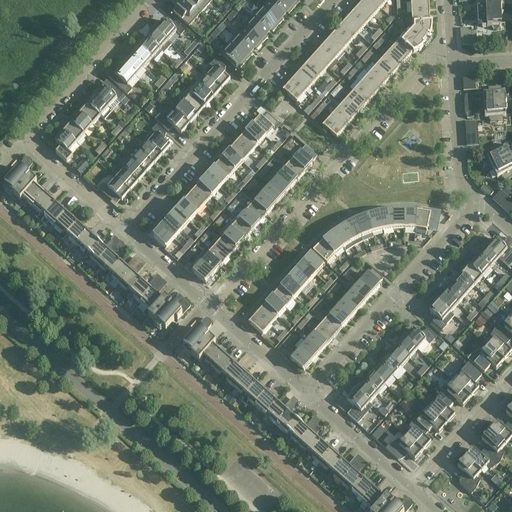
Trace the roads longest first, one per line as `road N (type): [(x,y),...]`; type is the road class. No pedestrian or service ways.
road 1 (residential): [(208,306),(426,64),(452,62)]
road 2 (residential): [(130,231),(331,0)]
road 3 (residential): [(307,386),(471,201)]
road 4 (residential): [(28,141),(148,0)]
road 5 (residential): [(511,378),(412,488)]
road 6 (residential): [(307,386),(412,488)]
road 7 (residential): [(471,201),(457,171),(452,62)]
road 8 (residential): [(28,141),(130,231)]
road 9 (residential): [(208,306),(307,386)]
